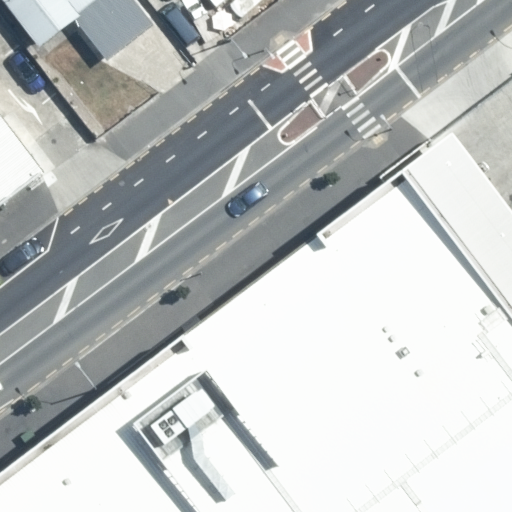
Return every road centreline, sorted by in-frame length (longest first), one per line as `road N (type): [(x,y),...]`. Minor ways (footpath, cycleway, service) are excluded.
road 1 (secondary): [(511,4),(0,383)]
road 2 (secondary): [(0,299),(404,0)]
